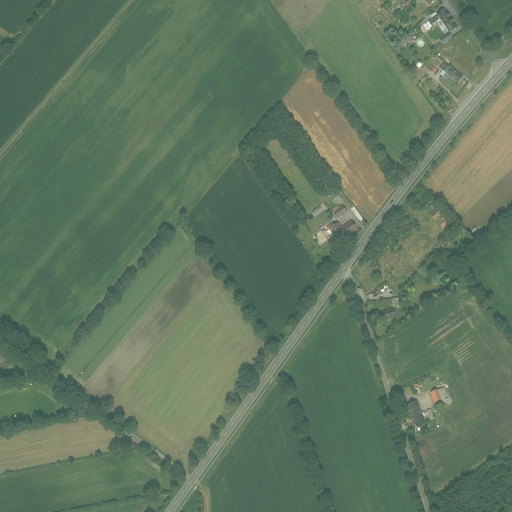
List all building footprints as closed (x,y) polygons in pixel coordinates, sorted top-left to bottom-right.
[(449,33),(457,28),(445,10),(428,21),(431,25),(440,20),(449,33)] [(443,45),(452,38),(449,33),(440,39),(443,45)] [(444,63),(440,69),(444,70),(441,75),(444,77),(450,66),(444,63)] [(431,71),(429,69),(426,72),(433,77),(438,71),(434,67),(431,71)] [(459,84),(463,78),(452,70),(448,76),(459,84)] [(339,193),(335,196),(336,197),(334,199),(337,204),(343,200),(339,193)] [(321,206),(313,211),(316,215),(323,210),(321,206)] [(343,206),(335,213),(340,219),(348,212),(343,206)] [(437,208),(431,215),(438,220),(444,214),(437,208)] [(448,219),(441,226),(450,236),(458,228),(448,219)] [(352,220),(343,227),(339,222),(330,228),(337,237),(340,234),(344,239),(358,227),(352,220)] [(392,306),(399,304),(396,298),(390,300),(392,306)] [(392,309),(383,312),(386,321),(395,318),(392,309)] [(445,387),(432,393),(436,403),(442,400),(445,406),(454,402),(448,389),(446,390),(445,387)] [(419,401),(409,404),(416,426),(426,423),(419,401)]
